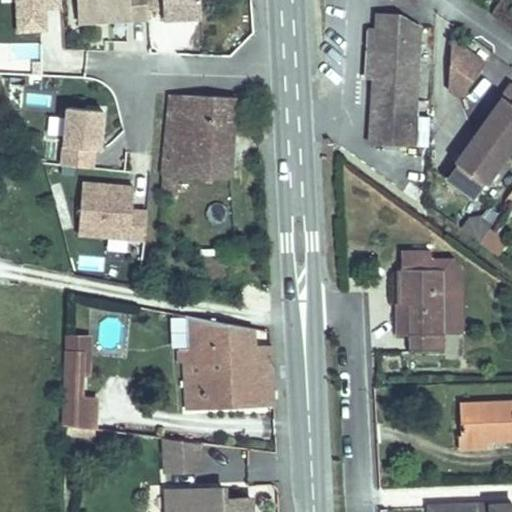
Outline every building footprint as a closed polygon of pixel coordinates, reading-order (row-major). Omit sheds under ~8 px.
[(65,6),(65,0),(20,0),(22,30),(49,29),(48,7),(65,6)] [(81,0),(82,22),(152,19),(151,12),(150,0),(81,0)] [(204,18),(203,0),(150,0),(151,12),(166,11),(167,20),(204,18)] [(378,28),(376,49),(374,77),(369,145),(413,147),(421,53),(423,27),(400,14),(379,12),(378,28)] [(230,57),(252,32),(239,20),(216,44),(230,57)] [(366,27),(365,49),(363,77),(374,77),(376,49),(378,28),(366,27)] [(40,44),(20,44),(21,71),(40,70),(40,44)] [(462,46),(437,85),(459,99),(485,60),(462,46)] [(477,195),(511,147),(511,85),(447,172),(477,195)] [(236,98),(175,95),(165,194),(178,195),(180,177),(232,179),(236,98)] [(70,107),(63,165),(94,168),(96,149),(101,150),(105,110),(70,107)] [(447,172),(436,187),(466,209),(477,195),(447,172)] [(84,188),(78,240),(145,247),(148,218),(133,217),(135,194),(84,188)] [(464,226),(494,257),(510,242),(480,211),(464,226)] [(426,314),(426,336),(466,336),(467,250),(444,249),(444,232),(415,232),(415,283),(425,283),(426,314)] [(425,283),(415,283),(415,314),(426,314),(425,283)] [(265,311),(191,296),(190,342),(203,342),(203,388),(284,386),(281,331),(266,330),(265,311)] [(95,376),(96,351),(97,327),(82,326),(80,402),(95,405),(95,376)] [(112,401),(112,377),(95,376),(95,405),(111,407),(112,401)] [(511,387),(483,388),(483,414),(511,413),(511,387)] [(511,413),(483,414),(483,430),(511,430),(511,413)] [(264,511),(263,481),(236,482),(236,470),(208,471),(173,471),(174,501),(173,511),(264,511)] [(511,511),(511,496),(433,496),(433,511),(511,511)]
